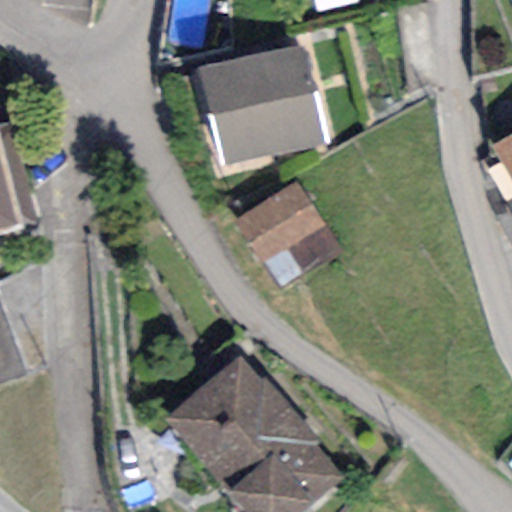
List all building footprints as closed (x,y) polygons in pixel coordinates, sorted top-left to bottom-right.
[(307,45),(195,67),(205,113),(210,112),(222,168),(327,146),(307,45)] [(511,134),(491,146),(511,183),(511,134)] [(0,230),(12,227),(0,179),(0,230)] [(294,180),(230,225),(277,294),(342,250),(294,180)] [(240,358),(166,419),(243,511),(303,511),(347,476),(265,378),(260,382),(240,358)]
